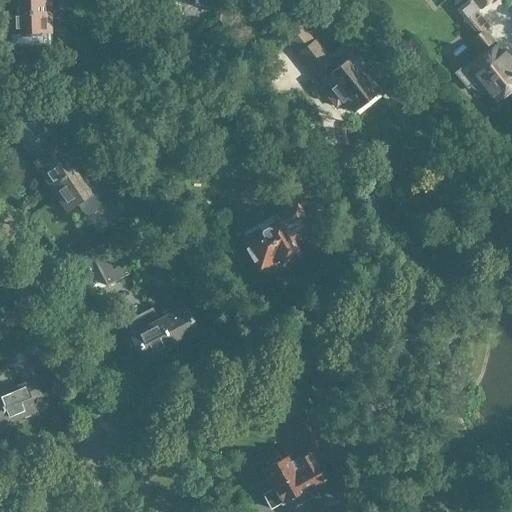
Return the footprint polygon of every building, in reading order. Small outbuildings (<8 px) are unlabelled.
[(13,0),(13,6),(8,6),(10,46),(50,44),(48,4),(44,4),(43,0),(13,0)] [(481,50),(453,73),(466,89),(469,87),(470,88),(471,88),(472,89),(473,90),(474,90),(475,90),(476,90),(477,90),(479,90),(480,89),(482,92),(486,89),(495,100),(500,97),(504,98),(511,91),(511,88),(511,86),(511,58),(509,56),(508,57),(497,43),(496,45),(484,31),(489,26),(477,12),(467,0),(455,10),(476,36),(472,39),(481,50)] [(466,0),(467,0),(477,12),(491,0),(466,0)] [(300,23),(284,37),(314,75),(320,71),(332,86),(325,92),(335,105),(343,99),(354,112),(379,92),(362,70),(364,65),(358,58),(353,59),(342,45),(327,56),(300,23)] [(32,163),(49,188),(73,171),(73,170),(83,164),(81,161),(82,160),(74,148),(74,149),(68,141),(63,146),(48,124),(22,123),(21,146),(32,163)] [(112,146),(104,133),(89,143),(98,156),(112,146)] [(292,145),(274,155),(292,184),(309,174),(292,145)] [(132,169),(98,192),(104,202),(139,179),(132,169)] [(73,171),(49,188),(65,212),(89,195),(73,171)] [(281,262),(297,253),(285,233),(291,229),(293,234),(306,227),(294,206),(282,213),(284,217),(240,242),(257,273),(262,271),(266,278),(284,267),(281,262)] [(330,246),(342,261),(359,247),(347,231),(330,246)] [(125,276),(113,251),(94,260),(106,285),(125,276)] [(154,311),(173,346),(197,333),(193,324),(207,317),(197,298),(184,305),(180,297),(154,311)] [(173,346),(154,311),(148,301),(138,307),(148,325),(131,333),(146,360),(173,346)] [(0,372),(0,406),(7,423),(35,411),(30,401),(41,397),(34,379),(12,388),(6,370),(0,372)] [(262,494),(271,510),(281,504),(313,487),(318,495),(333,487),(337,494),(339,493),(342,497),(353,491),(338,464),(327,470),(325,468),(319,471),(313,461),(331,450),(311,415),(291,426),(299,440),(286,447),(291,455),(280,460),(278,457),(265,464),(267,468),(263,471),(272,488),(262,494)]
